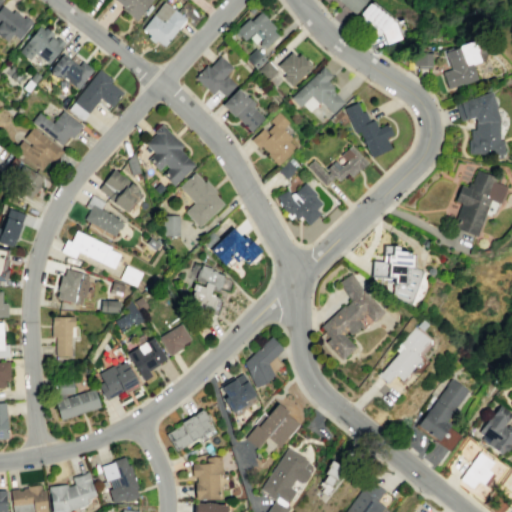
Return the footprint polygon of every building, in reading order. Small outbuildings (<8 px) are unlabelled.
[(151,0),(135,21),(122,10),(124,8),(113,0),(151,0)] [(334,0),(366,0),(353,15),(334,0)] [(24,16),(26,13),(32,18),(28,23),(17,36),(11,31),(6,38),(0,33),(0,5),(2,3),(11,10),(13,7),(24,16)] [(367,8),(392,25),(399,41),(386,47),(380,34),(359,19),(367,8)] [(251,18),(260,9),(275,25),(273,27),(278,32),(264,46),(258,41),(262,37),(254,29),(244,38),(236,29),(249,16),(251,18)] [(142,31),(153,16),(164,24),(175,11),(186,19),(163,48),(142,31)] [(56,37),(58,35),(64,40),(62,43),(47,61),(34,51),(29,57),(19,49),(39,24),(44,28),(46,26),(54,32),(52,34),(56,37)] [(450,66),(443,48),(457,43),(456,40),(472,35),(480,57),(471,61),(477,77),(447,87),(441,70),(450,66)] [(255,66),(246,56),(256,47),(265,56),(255,66)] [(297,54),(300,51),(312,63),(292,83),(282,74),(285,71),(283,68),(278,63),(292,49),(297,54)] [(78,63),(82,59),(93,67),(77,86),(60,72),(58,74),(50,67),(63,51),(78,63)] [(194,75),(206,62),(208,65),(220,53),(233,65),(225,73),(235,83),(225,94),(218,87),(213,92),(194,75)] [(413,68),(412,54),(431,54),(431,67),(413,68)] [(257,69),(267,59),(277,69),(267,79),(257,69)] [(327,77),(335,85),(332,87),(344,99),(332,111),(320,99),(318,102),(310,94),(300,104),(291,95),(323,64),(332,73),(327,77)] [(68,108),(99,67),(113,77),(110,80),(123,90),(112,105),(100,96),(82,119),(68,108)] [(23,86),(35,70),(41,75),(28,90),(23,86)] [(221,101),(238,84),(250,96),(255,102),(253,104),(264,116),(251,128),(235,111),(233,113),(221,101)] [(499,118),(499,138),(503,138),(503,151),(468,151),(468,138),(469,138),(470,128),(475,128),(475,118),(474,114),(460,119),(454,102),(460,100),(459,98),(490,87),(496,104),(494,105),(499,118)] [(370,156),(363,139),(364,139),(360,130),(355,132),(344,106),(357,100),(362,111),(365,109),(370,119),(374,118),(378,126),(388,122),(393,132),(387,135),(392,146),(370,156)] [(52,121),(63,108),(79,122),(82,124),(72,136),(69,133),(68,134),(61,144),(31,120),(39,110),(52,121)] [(282,126),(290,134),(292,136),(289,139),(295,145),(277,163),(267,152),(268,151),(261,143),(258,146),(251,139),(263,127),(269,133),(270,132),(268,129),(274,122),(270,118),(278,110),(289,120),(282,126)] [(147,158),(154,151),(146,142),(156,132),(154,129),(161,122),(183,144),(179,147),(194,163),(180,177),(173,184),(162,172),(168,165),(165,162),(158,169),(147,158)] [(59,146),(63,149),(54,161),(50,157),(41,168),(15,148),(22,139),(30,145),(32,142),(24,135),(32,125),(59,146)] [(347,170),(338,179),(334,175),(331,177),(332,178),(325,184),(306,164),(313,157),(328,173),(330,171),(327,167),(336,158),(341,164),(346,159),(341,154),(351,143),(357,149),(368,160),(352,175),(347,170)] [(286,178),(277,169),(287,158),(296,167),(286,178)] [(32,198),(42,176),(20,165),(9,187),(32,198)] [(98,188),(113,168),(129,180),(130,178),(138,184),(136,187),(141,191),(135,199),(133,197),(125,208),(98,188)] [(454,200),(459,184),(466,187),(467,182),(470,183),(475,169),(495,177),(493,182),(504,186),(497,204),(488,200),(475,236),(451,226),(460,202),(454,200)] [(194,170),(203,180),(205,178),(217,190),(214,192),(223,202),(208,216),(198,225),(184,210),(194,201),(178,184),(194,170)] [(153,187),(160,181),(165,186),(158,192),(153,187)] [(292,212),(290,214),(283,207),(277,194),(288,188),(293,199),(298,204),(303,199),(294,191),(305,181),(316,192),(314,195),(321,202),(316,207),(320,212),(309,223),(300,214),(297,217),(292,212)] [(89,206),(85,204),(91,193),(104,200),(100,206),(122,219),(113,234),(83,217),(89,206)] [(9,244),(0,239),(0,226),(1,227),(9,206),(23,212),(9,244)] [(166,234),(166,214),(179,214),(179,234),(166,234)] [(241,255),(236,259),(232,254),(224,262),(209,246),(232,224),(243,236),(246,233),(250,238),(251,236),(262,247),(247,261),(241,255)] [(76,249),(73,256),(60,249),(65,237),(70,239),(75,229),(109,245),(108,247),(119,253),(113,266),(102,261),(76,249)] [(145,242),(150,236),(159,244),(155,249),(145,242)] [(0,244),(7,246),(4,260),(2,266),(8,267),(5,279),(0,277),(0,244)] [(391,297),(409,304),(422,271),(412,267),(413,254),(405,254),(405,251),(398,251),(398,245),(383,244),(382,261),(370,261),(369,276),(392,277),(391,297)] [(119,277),(126,263),(141,270),(135,284),(119,277)] [(209,289),(208,294),(214,296),(208,311),(185,303),(192,283),(203,287),(204,283),(194,280),(200,265),(210,269),(210,270),(222,274),(216,291),(209,289)] [(58,289),(56,289),(60,273),(63,273),(64,267),(88,273),(80,303),(56,296),(58,289)] [(350,300),(337,282),(350,273),(362,289),(382,312),(372,321),(364,313),(357,319),(360,323),(348,334),(345,330),(341,334),(353,346),(340,358),(324,341),(329,336),(319,326),(342,304),(343,306),(350,300)] [(108,288),(111,280),(124,284),(122,292),(108,288)] [(133,300),(140,295),(147,305),(140,310),(133,300)] [(99,309),(100,299),(118,299),(118,309),(99,309)] [(143,318),(135,323),(133,319),(120,328),(114,319),(127,310),(124,305),(131,300),(143,318)] [(74,315),(74,326),(70,326),(70,354),(55,354),(55,335),(51,335),(51,315),(74,315)] [(2,344),(8,344),(9,355),(0,355),(0,322),(1,322),(2,344)] [(158,336),(180,322),(190,338),(182,342),(184,345),(170,354),(168,351),(158,336)] [(415,355),(419,358),(399,380),(393,374),(385,383),(377,375),(403,346),(399,343),(414,326),(428,339),(415,355)] [(126,353),(153,335),(166,355),(158,361),(159,362),(148,370),(151,374),(143,379),(126,353)] [(265,363),(272,374),(263,383),(253,387),(242,363),(269,336),(280,348),(265,363)] [(105,399),(97,385),(103,381),(98,372),(118,361),(120,363),(125,360),(137,381),(105,399)] [(0,361),(7,361),(8,379),(3,379),(3,386),(0,386),(0,361)] [(242,400),(244,404),(230,412),(222,398),(225,396),(219,385),(241,373),(253,394),(242,400)] [(57,393),(56,379),(73,378),(73,392),(57,393)] [(417,424),(450,378),(467,390),(445,420),(449,423),(437,439),(417,424)] [(60,418),(54,400),(94,388),(99,406),(60,418)] [(284,413),(296,423),(278,446),(265,436),(256,447),(244,437),(253,426),(251,425),(261,412),(265,415),(274,405),(276,402),(286,411),(284,413)] [(478,432),(483,436),(480,440),(500,454),(511,438),(511,428),(504,422),(510,414),(498,405),(478,432)] [(200,408),(178,422),(179,423),(163,433),(174,451),(190,441),(189,438),(196,434),(197,436),(212,428),(200,408)] [(288,487),(294,491),(286,503),(285,505),(287,507),(283,511),(264,511),(274,498),(259,488),(286,447),(306,461),(305,462),(310,465),(311,469),(303,481),(299,482),(294,479),(288,487)] [(458,479),(478,451),(491,461),(485,469),(489,472),(481,483),(477,480),(471,488),(458,479)] [(110,460),(123,456),(126,464),(128,463),(137,487),(134,488),(137,497),(123,501),(122,499),(111,503),(106,489),(118,485),(116,477),(104,481),(99,466),(110,462),(110,460)] [(220,456),(221,473),(216,473),(217,497),(194,498),(193,482),(195,482),(195,476),(191,476),(190,463),(204,462),(204,456),(220,456)] [(330,460),(341,467),(329,486),(332,488),(326,497),(319,492),(323,486),(319,484),(326,474),(322,472),(330,460)] [(71,477),(86,472),(94,494),(84,498),(87,504),(64,511),(49,511),(47,486),(65,484),(66,486),(73,484),(71,477)] [(343,511),(368,479),(384,490),(376,501),(383,506),(378,511),(343,511)] [(8,489),(12,511),(46,511),(43,489),(40,490),(39,483),(25,486),(25,487),(21,488),(21,490),(17,490),(17,488),(8,489)] [(191,511),(192,504),(194,504),(194,502),(202,502),(214,502),(214,503),(225,504),(224,511),(191,511)]
